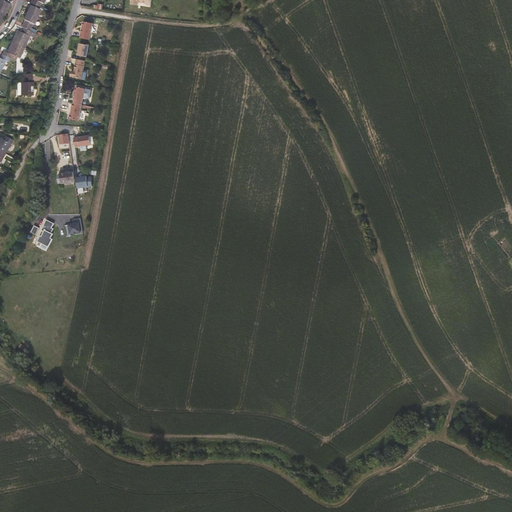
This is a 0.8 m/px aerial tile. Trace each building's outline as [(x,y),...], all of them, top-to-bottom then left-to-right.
[(0,0),(0,23),(2,24),(9,7),(8,6),(9,3),(6,2),(7,0),(0,0)] [(42,3),(44,4),(45,0),(32,0),(30,6),(31,6),(24,20),(26,21),(22,28),(24,29),(22,33),(19,32),(18,34),(16,33),(8,53),(5,51),(1,59),(6,61),(9,62),(11,58),(17,61),(18,58),(20,59),(32,32),(30,31),(33,24),(34,25),(41,10),(39,10),(42,3)] [(82,38),(91,40),(94,23),(84,21),(82,33),(83,34),(82,38)] [(78,55),(88,57),(90,45),(80,43),(79,49),(79,52),(78,55)] [(74,78),(82,80),(86,61),(77,59),(75,72),(72,71),(71,76),(74,77),(74,78)] [(22,96),(34,96),(34,74),(22,74),(22,96)] [(74,103),(83,105),(86,89),(76,87),(74,98),(75,99),(74,103)] [(71,120),(80,121),(84,105),(83,105),(74,103),(71,120)] [(61,144),(70,143),(69,134),(62,135),(59,135),(61,144)] [(80,147),(92,146),(91,136),(79,138),(80,147)] [(0,162),(0,163),(1,162),(14,141),(6,137),(4,140),(1,139),(0,140),(0,162)] [(12,163),(14,159),(7,155),(5,159),(12,163)] [(63,184),(76,182),(74,171),(70,172),(66,173),(62,173),(62,175),(58,175),(59,183),(63,182),(63,184)] [(55,224),(47,220),(42,230),(43,231),(41,236),(40,235),(37,242),(50,247),(53,239),(52,239),(54,234),(52,233),(54,229),(52,228),(55,224)]
